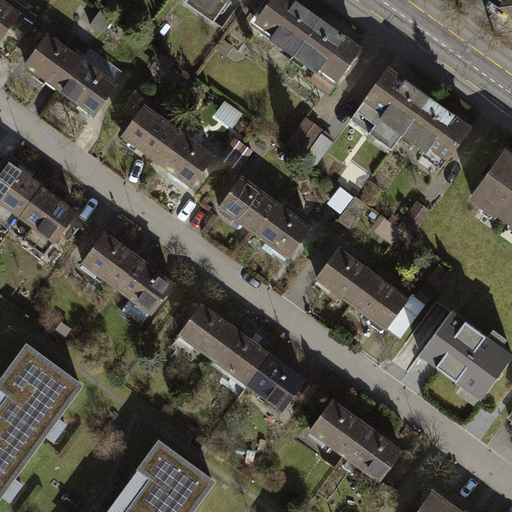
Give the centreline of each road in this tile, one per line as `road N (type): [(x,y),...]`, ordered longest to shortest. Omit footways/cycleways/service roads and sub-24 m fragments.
road 1 (residential): [(0,109),(511,484)]
road 2 (primary): [(383,0),(511,93)]
